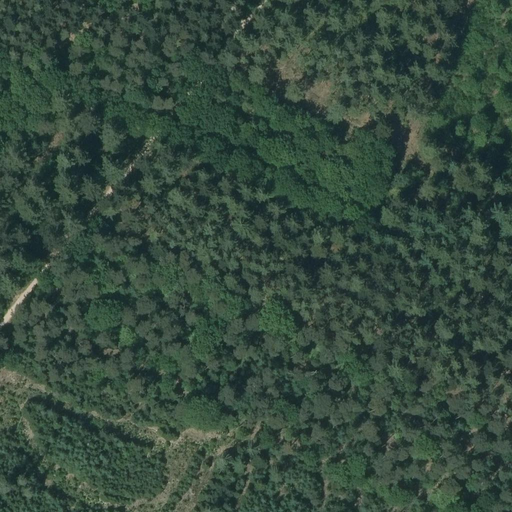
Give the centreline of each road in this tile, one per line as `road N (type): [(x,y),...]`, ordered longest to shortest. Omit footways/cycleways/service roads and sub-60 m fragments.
road 1 (track): [(0,324),(245,22)]
road 2 (track): [(150,138),(0,69)]
